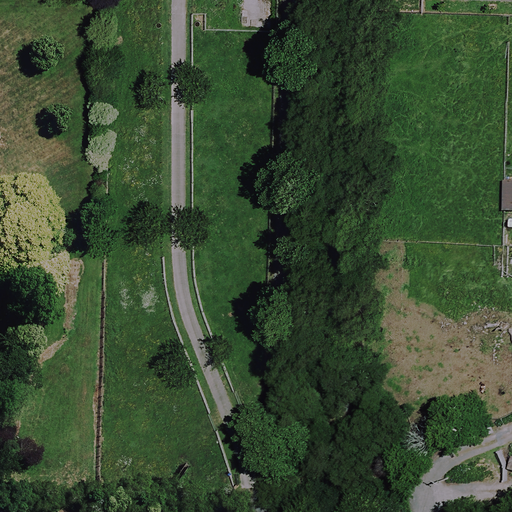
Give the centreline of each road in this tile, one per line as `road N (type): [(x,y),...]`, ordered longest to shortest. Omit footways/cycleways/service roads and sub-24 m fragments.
road 1 (unknown): [(415,510),(363,451),(326,366),(324,265),(342,0)]
road 2 (unknown): [(415,510),(511,403)]
